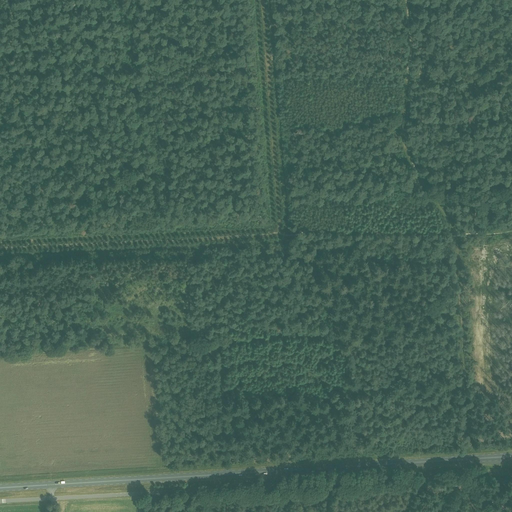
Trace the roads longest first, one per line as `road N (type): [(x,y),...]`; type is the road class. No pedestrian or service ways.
road 1 (track): [(0,249),(281,231)]
road 2 (track): [(461,233),(407,145),(407,0)]
road 3 (primary): [(51,484),(290,470)]
road 4 (unclassified): [(52,499),(290,485)]
road 5 (track): [(281,231),(265,0)]
road 6 (primary): [(290,470),(484,458)]
road 7 (unclassified): [(290,485),(484,475)]
road 8 (track): [(281,231),(461,233)]
